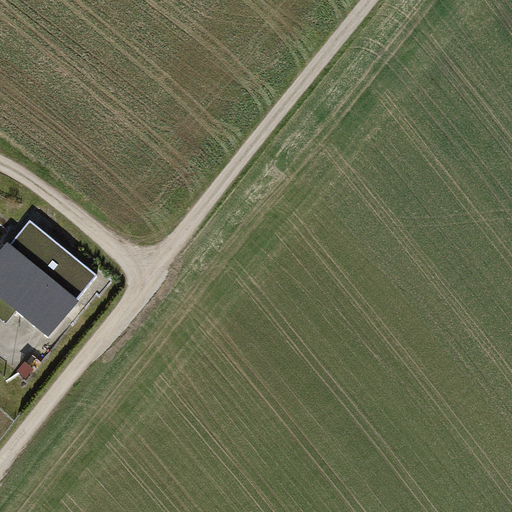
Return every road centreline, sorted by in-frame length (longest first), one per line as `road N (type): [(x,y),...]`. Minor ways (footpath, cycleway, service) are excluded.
road 1 (track): [(0,458),(370,0)]
road 2 (unknown): [(144,282),(101,230),(0,172)]
